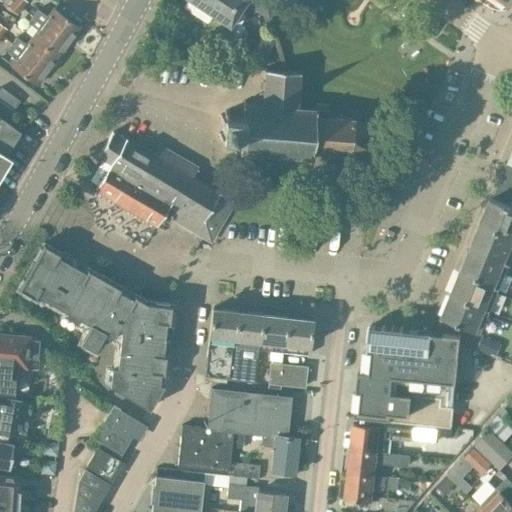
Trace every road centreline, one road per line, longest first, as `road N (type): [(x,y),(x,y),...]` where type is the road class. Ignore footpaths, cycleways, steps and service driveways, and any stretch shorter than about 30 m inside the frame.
road 1 (residential): [(344,269),(389,275),(403,263),(484,69),(502,48)]
road 2 (residential): [(115,511),(183,381),(190,263)]
road 3 (secondary): [(0,250),(122,23)]
road 4 (residential): [(318,511),(344,269)]
road 5 (residential): [(190,263),(219,257),(344,269)]
road 6 (residential): [(62,511),(75,410),(65,378)]
